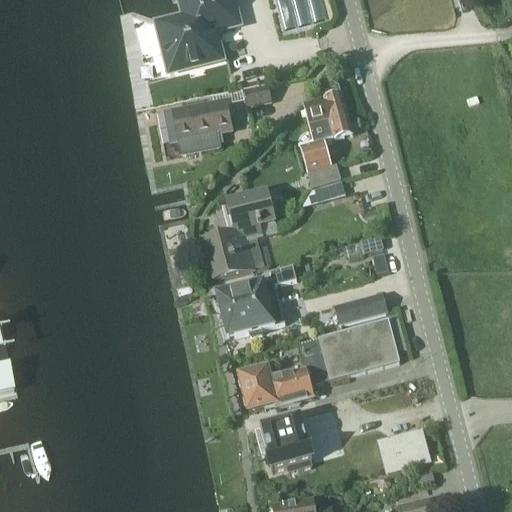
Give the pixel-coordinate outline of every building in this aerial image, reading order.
[(215,33),(238,27),(230,0),(185,0),(181,1),(186,21),(162,27),(174,73),(222,60),(215,33)] [(291,0),(277,3),(284,32),(298,29),(291,0)] [(305,0),(291,0),(299,28),(312,25),(305,0)] [(320,0),(306,0),(313,25),(326,21),(320,0)] [(323,103),(304,108),(309,128),(348,117),(342,97),(342,98),(339,89),(336,84),(326,87),(322,93),(325,102),(323,103)] [(247,109),(271,105),(268,90),(244,94),(247,109)] [(232,134),(227,105),(174,114),(182,158),(219,151),(217,137),(232,134)] [(314,145),(300,149),(307,175),(330,169),(323,143),(333,140),(333,142),(353,136),(349,121),(348,117),(309,128),(310,132),(314,145)] [(312,192),(341,183),(336,169),(308,177),(312,192)] [(312,194),(299,211),(322,205),(347,198),(343,185),(318,192),(312,194)] [(227,208),(235,236),(238,247),(247,245),(263,241),(260,229),(275,225),(268,197),(227,208)] [(247,245),(238,247),(235,236),(210,242),(213,253),(209,254),(217,284),(254,274),(247,245)] [(216,298),(221,320),(270,308),(266,292),(297,284),(293,269),(270,275),(272,284),(216,298)] [(382,298),(336,310),(340,328),(387,316),(382,298)] [(276,330),(270,308),(221,320),(227,342),(249,337),(250,341),(261,338),(260,334),(276,330)] [(401,321),(389,324),(397,356),(409,353),(401,321)] [(330,384),(400,366),(397,356),(389,324),(300,347),(311,389),(330,383),(330,384)] [(0,397),(11,395),(6,372),(0,373),(0,397)] [(246,409),(248,411),(249,414),(276,407),(270,382),(268,372),(240,379),(241,381),(240,384),(241,390),(244,392),(246,400),(244,403),(246,409)] [(306,373),(270,382),(276,407),(287,404),(289,406),(298,403),(299,401),(313,398),(306,373)] [(303,424),(264,433),(264,434),(270,459),(268,460),(272,476),(287,472),(289,477),(313,471),(311,465),(314,464),(344,457),(334,416),(303,424)] [(422,435),(379,447),(388,478),(431,467),(422,435)] [(392,488),(390,480),(361,485),(362,491),(378,488),(378,490),(383,493),(389,492),(392,488)] [(434,511),(432,501),(399,509),(400,511),(434,511)]
